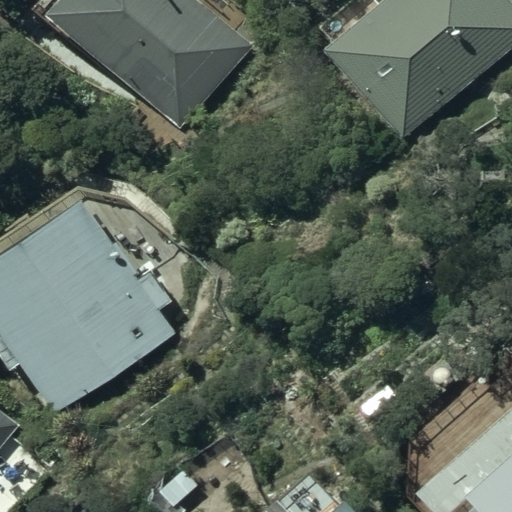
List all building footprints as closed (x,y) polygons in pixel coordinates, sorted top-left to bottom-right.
[(262,73),(178,0),(72,0),(45,32),(189,157),(262,73)] [(511,73),(511,11),(502,0),(397,0),(328,57),(410,157),(511,73)] [(178,364),(83,216),(0,269),(0,355),(55,442),(178,364)] [(0,422),(0,469),(23,441),(0,422)] [(511,511),(511,431),(430,506),(436,511),(511,511)] [(355,511),(346,502),(334,511),(355,511)]
